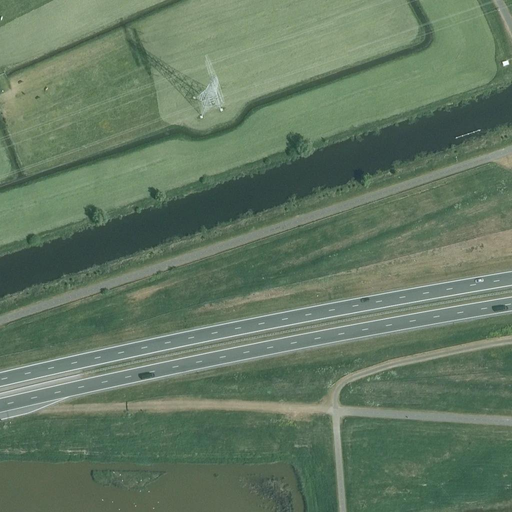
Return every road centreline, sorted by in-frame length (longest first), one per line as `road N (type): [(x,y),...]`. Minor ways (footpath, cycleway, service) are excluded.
road 1 (trunk): [(511,280),(0,380)]
road 2 (trunk): [(0,405),(511,306)]
